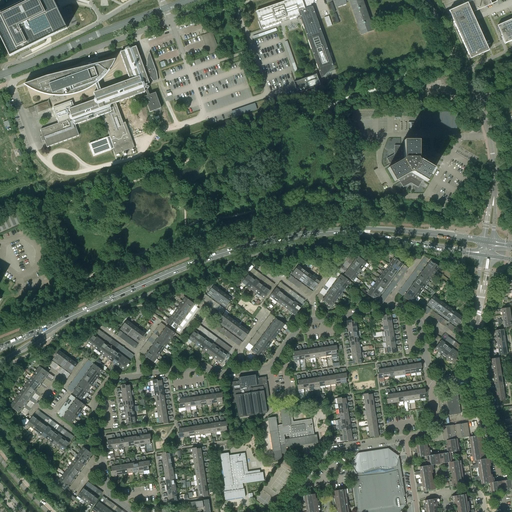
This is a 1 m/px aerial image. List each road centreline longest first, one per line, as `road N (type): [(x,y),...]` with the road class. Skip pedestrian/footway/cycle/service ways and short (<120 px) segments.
road 1 (secondary): [(70,317),(209,257),(337,231)]
road 2 (unclassified): [(0,86),(170,21)]
road 3 (unclassified): [(493,194),(489,136),(448,42)]
road 4 (secondary): [(482,240),(337,231)]
road 5 (secondary): [(337,231),(480,254)]
